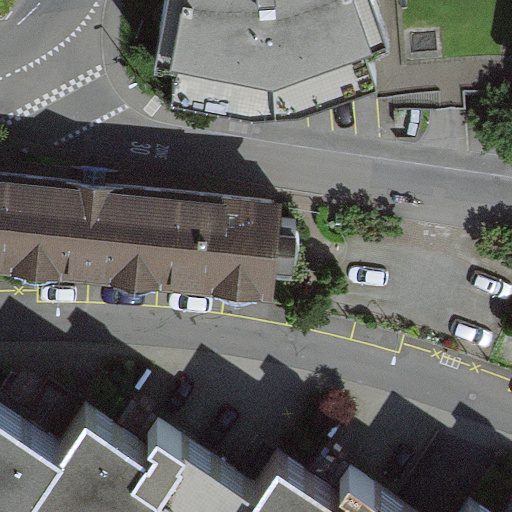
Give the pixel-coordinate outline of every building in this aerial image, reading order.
[(241,116),(294,111),(369,82),(353,42),(381,31),(368,0),(171,0),(159,64),(176,67),(169,102),(241,116)] [(279,187),(0,160),(0,249),(270,275),(274,240),(285,241),(288,212),(277,210),(279,187)] [(0,399),(0,511),(6,511),(20,493),(58,440),(0,399)] [(156,424),(142,444),(84,403),(58,440),(20,493),(47,511),(233,511),(253,485),(184,438),(182,441),(156,424)] [(414,511),(351,467),(335,490),(277,450),(253,485),(233,511),(414,511)] [(487,511),(469,500),(460,511),(487,511)]
